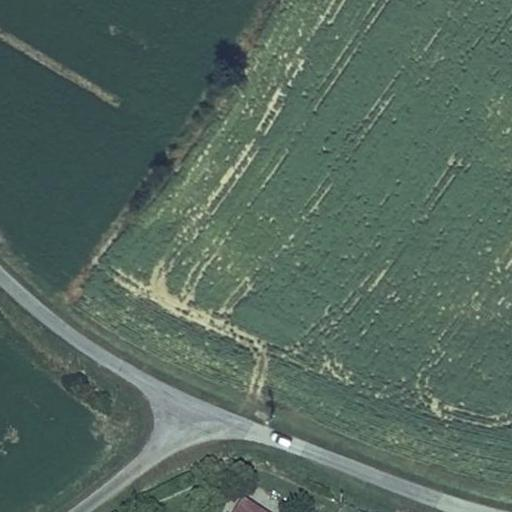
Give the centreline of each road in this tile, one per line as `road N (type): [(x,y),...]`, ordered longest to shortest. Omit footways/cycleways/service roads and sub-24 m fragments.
road 1 (unclassified): [(468,511),(197,411)]
road 2 (unclassified): [(197,411),(74,342),(0,281)]
road 3 (unclassified): [(197,411),(78,511)]
